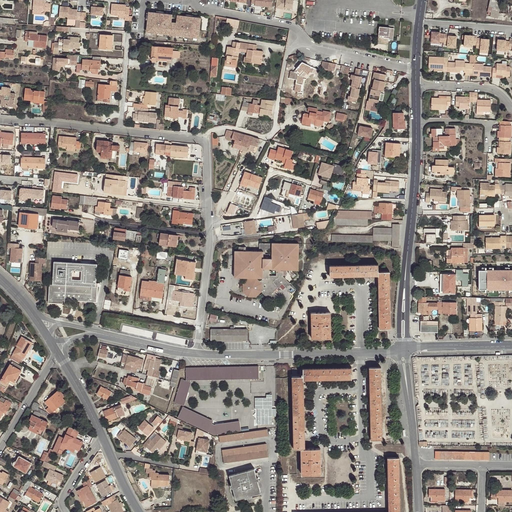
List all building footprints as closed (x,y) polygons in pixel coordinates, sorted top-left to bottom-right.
[(51,9),(51,4),(46,3),(46,0),(41,0),(33,0),(33,10),(41,11),(51,12),(51,9)] [(293,0),(276,0),(276,8),(285,9),(285,7),(292,8),(293,0)] [(504,3),(501,2),(498,15),(499,15),(498,18),(501,18),(501,20),(505,21),(509,5),(504,4),(504,3)] [(111,14),(119,14),(128,15),(129,6),(125,6),(126,4),(111,3),(111,14)] [(81,21),(81,13),(78,13),(78,10),(72,9),(69,9),(69,7),(60,6),(60,17),(68,17),(68,19),(77,19),(76,27),(80,27),(81,21)] [(104,7),(91,6),(91,14),(103,15),(104,7)] [(172,14),(149,11),(147,31),(198,37),(200,18),(178,15),(177,23),(178,23),(178,27),(169,26),(169,22),(171,22),(172,14)] [(238,27),(239,20),(227,18),(226,24),(226,25),(238,27)] [(384,28),(384,27),(379,26),(379,34),(384,35),(384,37),(389,38),(389,39),(393,39),(394,28),(390,28),(390,29),(384,28)] [(37,32),(26,31),(25,40),(29,41),(28,46),(46,47),(47,35),(37,34),(37,32)] [(443,43),(444,34),(440,34),(440,33),(432,32),(431,43),(439,44),(439,42),(443,43)] [(113,35),(101,34),(100,39),(100,46),(107,47),(107,48),(112,49),(113,35)] [(448,35),(444,34),(443,43),(443,44),(447,45),(447,48),(455,48),(456,37),(452,36),(448,36),(448,35)] [(53,53),(58,54),(59,47),(63,48),(69,48),(69,47),(75,47),(80,48),(80,42),(79,42),(79,37),(71,36),(70,39),(59,39),(59,42),(55,42),(53,53)] [(477,39),(477,37),(471,36),(471,37),(469,37),(469,36),(465,36),(464,47),(472,47),(472,45),(476,45),(477,39)] [(483,39),(477,39),(476,48),(480,49),(480,50),(488,51),(489,40),(485,39),(483,39)] [(509,49),(510,42),(506,41),(506,40),(498,40),(497,51),(509,52),(509,49)] [(227,46),(226,55),(228,55),(226,63),(235,65),(236,57),(238,57),(239,51),(239,48),(247,50),(247,52),(247,56),(245,56),(244,61),(251,62),(252,59),(262,61),(263,51),(256,50),(257,45),(234,41),(233,47),(227,46)] [(155,61),(156,60),(157,58),(167,58),(172,59),(173,47),(152,46),(151,60),(152,61),(153,61),(154,62),(155,61)] [(52,63),(52,69),(58,70),(59,63),(66,64),(75,64),(76,55),(67,54),(67,58),(53,57),(52,63)] [(228,55),(226,55),(224,65),(236,67),(238,57),(236,57),(235,65),(226,63),(228,55)] [(100,69),(101,57),(93,56),(93,60),(83,59),(82,64),(77,63),(77,64),(77,68),(81,69),(90,70),(90,71),(99,72),(99,69),(100,69)] [(443,72),(447,72),(448,62),(448,58),(444,58),(429,57),(428,69),(430,69),(434,69),(443,70),(443,72)] [(448,62),(447,72),(455,72),(455,70),(460,71),(464,71),(464,73),(465,73),(465,75),(469,75),(469,64),(465,63),(465,61),(455,60),(455,63),(448,62)] [(336,63),(323,61),(322,67),(331,72),(332,69),(335,68),(336,63)] [(304,71),(306,73),(308,74),(310,71),(314,67),(302,62),(296,69),(298,70),(296,72),(290,71),(289,78),(297,79),(295,90),(300,91),(302,80),(303,77),(300,75),(304,71)] [(475,64),(469,64),(469,75),(474,76),(474,73),(479,74),(479,76),(490,76),(491,67),(483,67),(483,64),(475,64)] [(492,68),(492,78),(496,78),(496,73),(503,74),(502,76),(510,76),(510,67),(507,67),(507,65),(507,64),(502,64),(496,64),(495,64),(495,68),(492,68)] [(358,87),(360,76),(359,76),(360,69),(356,68),(354,75),(351,74),(350,79),(353,79),(351,87),(352,87),(351,91),(350,95),(349,95),(348,99),(353,101),(354,96),(358,97),(360,88),(358,87)] [(385,81),(387,74),(377,72),(375,71),(373,78),(375,79),(385,81)] [(383,91),(386,81),(385,81),(375,79),(373,88),(372,88),(369,97),(380,100),(382,91),(383,91)] [(116,90),(117,81),(111,80),(110,85),(99,83),(98,98),(105,98),(104,101),(110,102),(111,90),(116,90)] [(8,102),(8,104),(14,105),(16,94),(11,93),(11,88),(2,87),(2,89),(0,89),(0,98),(2,98),(1,104),(6,105),(6,102),(8,102)] [(38,100),(44,100),(45,91),(31,90),(31,88),(26,87),(24,99),(31,100),(34,100),(34,102),(39,102),(38,100)] [(222,87),(221,94),(231,95),(231,87),(222,87)] [(155,104),(157,92),(146,91),(145,98),(145,104),(146,104),(155,104)] [(469,102),(473,102),(473,93),(470,92),(469,97),(469,99),(464,99),(464,97),(456,97),(456,106),(459,106),(459,108),(469,109),(469,102)] [(477,100),(477,93),(473,93),(473,102),(477,102),(476,112),(483,112),(490,112),(490,101),(477,100)] [(166,104),(165,116),(170,117),(171,115),(174,115),(174,116),(179,116),(182,117),(182,118),(186,118),(187,109),(183,109),(183,110),(178,110),(179,98),(174,98),(170,97),(169,97),(168,104),(166,104)] [(446,106),(450,106),(451,97),(447,97),(447,99),(431,98),(431,110),(446,110),(446,106)] [(260,113),(261,105),(257,104),(258,100),(254,99),(253,103),(245,102),(246,99),(244,98),(241,109),(248,111),(248,114),(252,114),(253,112),(258,113),(260,113)] [(273,100),(262,99),(261,105),(260,113),(263,114),(271,115),(273,100)] [(148,112),(148,108),(146,108),(141,107),(135,107),(135,111),(136,111),(136,113),(134,113),(133,117),(138,118),(138,119),(144,119),(144,121),(156,122),(157,112),(148,112)] [(304,113),(302,121),(311,123),(311,121),(315,121),(315,124),(314,125),(319,126),(319,124),(323,125),(324,121),(328,122),(330,112),(323,110),(323,112),(322,115),(317,114),(317,111),(318,109),(309,107),(308,111),(310,112),(309,114),(304,113)] [(209,112),(207,122),(216,124),(218,118),(215,117),(216,114),(209,112)] [(402,121),(403,121),(403,112),(393,113),(394,128),(403,128),(402,121)] [(390,119),(387,118),(386,123),(385,125),(384,127),(380,132),(384,133),(385,129),(389,129),(390,119)] [(510,126),(510,122),(500,121),(500,125),(502,125),(501,131),(499,131),(498,131),(498,137),(499,137),(499,142),(501,142),(501,148),(499,147),(497,147),(497,154),(510,154),(511,142),(509,142),(509,138),(511,138),(511,126),(510,126)] [(360,125),(358,134),(371,137),(373,128),(360,125)] [(455,144),(455,139),(455,129),(446,129),(446,136),(442,136),(442,129),(432,129),(432,134),(432,137),(433,137),(434,147),(439,147),(439,149),(444,149),(444,146),(444,144),(446,144),(446,146),(456,145),(455,144)] [(1,130),(0,130),(0,145),(1,146),(1,142),(1,141),(4,141),(4,143),(13,144),(14,133),(1,132),(1,130)] [(241,148),(245,134),(234,131),(232,138),(235,139),(233,146),(241,148)] [(24,143),(34,143),(34,140),(34,132),(22,132),(22,139),(24,139),(24,143)] [(34,140),(34,143),(44,143),(44,140),(46,140),(46,133),(34,132),(34,140)] [(249,149),(253,136),(245,134),(241,148),(248,151),(249,149)] [(58,146),(62,147),(62,145),(68,145),(67,147),(72,147),(72,150),(75,150),(76,148),(80,148),(81,141),(76,140),(77,137),(59,136),(58,146)] [(259,138),(253,136),(249,149),(254,150),(255,145),(257,146),(259,138)] [(112,145),(112,143),(113,142),(109,142),(109,141),(98,140),(97,151),(102,152),(101,157),(107,158),(108,154),(113,155),(113,150),(117,150),(119,150),(120,145),(116,145),(112,145)] [(135,142),(130,142),(129,148),(129,151),(129,152),(129,154),(132,154),(133,152),(133,150),(134,150),(140,151),(147,152),(147,143),(135,142)] [(385,156),(391,156),(391,154),(394,155),(399,155),(400,143),(386,142),(385,156)] [(171,154),(172,144),(157,143),(156,154),(166,155),(166,154),(171,154)] [(189,146),(172,144),(171,154),(171,155),(179,156),(188,156),(189,146)] [(277,151),(271,149),(268,157),(274,159),(275,157),(283,159),(286,160),(285,163),(284,167),(290,169),(293,159),(291,158),(293,150),(278,146),(277,151)] [(108,154),(107,158),(116,159),(117,150),(113,150),(113,155),(108,154)] [(378,158),(380,158),(381,150),(368,150),(367,163),(378,163),(378,158)] [(34,163),(34,157),(22,157),(22,164),(23,164),(23,167),(33,167),(34,163)] [(46,157),(34,157),(34,163),(33,167),(44,168),(44,164),(46,164),(46,157)] [(506,163),(507,159),(495,159),(495,163),(497,163),(499,163),(499,168),(497,168),(496,168),(496,176),(509,177),(510,163),(506,163)] [(432,171),(440,171),(444,171),(444,174),(454,174),(454,168),(448,167),(448,160),(436,160),(435,166),(432,166),(432,171)] [(323,168),(321,167),(319,174),(325,176),(332,171),(342,174),(345,167),(333,163),(333,165),(327,163),(327,166),(323,168)] [(63,192),(64,181),(77,183),(78,173),(55,170),(52,191),(63,192)] [(245,171),(240,184),(247,186),(247,184),(259,188),(263,177),(250,173),(251,171),(248,170),(247,172),(245,171)] [(106,178),(104,192),(110,192),(110,191),(123,192),(124,185),(126,185),(126,181),(126,176),(106,173),(106,178)] [(366,174),(365,173),(361,173),(357,173),(357,181),(353,181),(353,190),(358,190),(362,190),(362,193),(369,193),(370,185),(368,185),(368,182),(366,182),(366,178),(366,174)] [(328,190),(332,191),(333,188),(332,187),(327,185),(328,182),(321,179),(320,183),(324,184),(323,188),(328,190)] [(378,180),(374,179),(373,191),(377,191),(389,192),(390,190),(398,191),(399,181),(390,180),(390,183),(386,182),(377,182),(378,180)] [(181,186),(181,181),(169,180),(168,195),(173,196),(173,197),(195,199),(196,187),(190,187),(190,190),(186,190),(183,190),(184,186),(181,186)] [(498,180),(495,180),(495,185),(489,185),(489,184),(480,183),(480,199),(486,199),(487,196),(495,196),(495,193),(501,194),(500,186),(498,180)] [(110,191),(110,192),(126,194),(128,181),(126,181),(126,185),(124,185),(123,192),(110,191)] [(283,188),(289,190),(291,182),(285,181),(283,188)] [(292,183),(290,192),(299,195),(302,186),(292,183)] [(501,194),(502,194),(505,193),(505,196),(510,196),(511,195),(511,184),(506,184),(506,185),(500,186),(501,194)] [(32,186),(32,187),(19,187),(19,198),(44,198),(44,186),(32,186)] [(0,198),(11,199),(12,190),(0,188),(0,198)] [(324,192),(311,188),(308,198),(314,200),(315,198),(321,200),(324,192)] [(430,198),(434,199),(439,199),(438,201),(446,202),(447,192),(442,192),(442,190),(430,189),(430,193),(426,193),(425,202),(429,203),(430,198)] [(457,199),(460,199),(462,199),(462,207),(460,207),(460,211),(469,212),(470,190),(457,190),(457,199)] [(53,195),(52,204),(60,205),(60,208),(67,208),(68,199),(62,199),(62,196),(53,195)] [(85,195),(84,203),(97,205),(98,197),(85,195)] [(104,213),(112,214),(113,208),(110,207),(110,203),(99,201),(98,206),(96,206),(96,210),(101,211),(104,211),(104,213)] [(263,201),(260,210),(266,212),(268,211),(270,203),(263,201)] [(382,219),(392,219),(392,203),(379,202),(379,206),(375,206),(375,212),(382,212),(382,219)] [(236,206),(231,204),(227,211),(233,214),(236,206)] [(39,214),(46,215),(47,213),(47,208),(21,206),(19,225),(38,227),(39,214)] [(179,210),(173,209),(172,222),(184,223),(184,221),(192,222),(193,213),(179,211),(179,210)] [(368,218),(372,218),(372,210),(338,209),(334,217),(360,218),(368,218)] [(292,214),(294,227),(305,226),(304,219),(303,213),(292,214)] [(466,216),(453,216),(453,219),(456,219),(456,221),(453,221),(452,221),(452,230),(468,230),(469,225),(468,225),(468,221),(466,221),(466,216)] [(494,216),(479,216),(479,228),(487,228),(487,226),(495,226),(494,216)] [(54,218),(53,224),(58,225),(58,227),(57,230),(68,232),(68,231),(68,228),(71,229),(72,227),(79,228),(80,221),(68,219),(68,220),(54,218)] [(255,219),(244,221),(246,234),(257,232),(255,219)] [(318,228),(325,228),(329,220),(317,222),(318,228)] [(126,239),(126,237),(137,238),(137,240),(140,241),(141,232),(127,230),(127,229),(115,227),(113,238),(126,239)] [(392,227),(374,227),(373,240),(391,240),(392,227)] [(427,234),(427,243),(436,243),(436,229),(424,229),(424,235),(427,234)] [(161,233),(161,234),(160,237),(159,244),(177,246),(178,239),(178,235),(161,233)] [(506,247),(506,236),(501,236),(501,238),(486,238),(486,248),(506,248),(506,247)] [(8,247),(10,247),(10,266),(22,266),(22,247),(19,247),(20,242),(8,242),(8,247)] [(236,250),(236,268),(240,268),(245,273),(245,277),(249,277),(244,283),(243,290),(249,296),(257,296),(261,291),(274,304),(280,298),(274,291),(282,283),(286,287),(290,283),(282,275),(282,271),(281,271),(281,269),(298,269),(299,243),(272,242),(272,243),(260,243),(260,251),(236,250)] [(474,247),(474,243),(464,243),(464,248),(452,248),(452,249),(452,256),(448,256),(447,263),(453,263),(457,262),(468,262),(468,247),(474,247)] [(124,245),(117,244),(115,255),(122,256),(122,252),(131,253),(132,250),(123,248),(124,245)] [(144,248),(143,248),(142,248),(141,254),(141,255),(152,256),(152,254),(157,254),(158,250),(151,249),(144,248)] [(158,250),(157,254),(157,257),(172,259),(173,252),(158,250)] [(47,264),(47,258),(36,258),(36,263),(31,263),(31,281),(42,282),(43,264),(47,264)] [(178,258),(176,271),(182,272),(183,269),(186,270),(186,274),(186,277),(191,278),(192,270),(194,270),(196,261),(178,258)] [(97,264),(54,261),(53,284),(50,284),(50,301),(58,301),(58,300),(64,300),(65,298),(96,300),(97,283),(96,283),(97,264)] [(378,264),(330,265),(330,275),(350,275),(378,274),(379,300),(380,328),(390,327),(389,300),(389,271),(378,271),(378,264)] [(152,296),(151,299),(161,301),(164,279),(165,276),(166,269),(161,269),(159,268),(157,281),(154,281),(152,296)] [(240,268),(236,268),(236,277),(245,277),(245,273),(240,268)] [(130,271),(121,269),(118,288),(130,290),(132,276),(130,276),(130,271)] [(478,270),(478,289),(511,289),(511,270),(509,270),(504,270),(500,270),(496,270),(493,270),(489,270),(486,270),(481,270),(478,270)] [(456,274),(444,275),(444,281),(443,281),(443,293),(455,293),(456,274)] [(147,296),(152,296),(154,281),(150,280),(150,281),(143,280),(140,294),(147,296)] [(178,291),(179,285),(169,284),(167,299),(180,300),(180,304),(192,306),(194,293),(178,291)] [(426,303),(426,297),(419,297),(418,313),(421,313),(424,313),(424,315),(431,315),(431,310),(438,310),(438,308),(438,303),(426,303)] [(470,314),(476,314),(476,306),(476,302),(476,298),(471,297),(467,297),(467,314),(470,314)] [(504,302),(504,299),(490,299),(490,302),(489,303),(492,303),(493,303),(493,306),(495,306),(495,325),(503,325),(503,321),(506,321),(506,306),(504,306),(505,302),(504,302)] [(457,303),(438,302),(438,303),(438,308),(438,310),(439,310),(438,314),(448,314),(449,312),(457,312),(457,303)] [(319,313),(319,312),(312,312),(312,338),(331,338),(330,312),(324,312),(322,312),(322,313),(319,313)] [(211,313),(209,320),(216,321),(218,315),(211,313)] [(482,331),(482,314),(476,314),(470,314),(470,318),(471,323),(469,323),(469,331),(482,331)] [(412,332),(421,332),(421,321),(412,321),(412,332)] [(421,332),(438,333),(438,325),(438,321),(421,321),(421,332)] [(231,328),(211,328),(211,340),(248,340),(247,328),(234,328),(234,326),(231,326),(231,328)] [(11,358),(19,363),(22,359),(23,360),(28,350),(27,349),(28,348),(29,349),(33,343),(22,336),(17,346),(11,358)] [(110,351),(102,349),(100,356),(108,358),(110,351)] [(128,356),(125,369),(136,372),(138,367),(138,364),(142,365),(143,359),(128,356)] [(148,359),(146,359),(143,368),(148,370),(147,375),(148,376),(159,378),(161,370),(159,370),(153,368),(155,360),(148,358),(148,359)] [(155,358),(155,360),(153,368),(159,370),(162,360),(155,358)] [(0,389),(4,392),(10,382),(8,381),(9,379),(15,382),(22,370),(11,363),(3,376),(0,381),(0,389)] [(214,367),(186,367),(186,380),(212,379),(230,379),(259,379),(259,366),(240,366),(214,367)] [(370,392),(381,391),(380,367),(370,367),(370,392)] [(327,368),(303,369),(303,376),(303,380),(327,379),(327,368)] [(352,379),(351,368),(327,368),(327,379),(352,379)] [(171,382),(176,383),(179,371),(174,369),(171,382)] [(158,382),(159,378),(148,376),(146,384),(139,382),(140,378),(129,375),(128,378),(125,377),(123,383),(137,387),(136,389),(141,391),(140,392),(149,395),(152,386),(154,387),(156,381),(158,382)] [(303,376),(293,376),(293,400),(304,400),(303,380),(303,376)] [(191,382),(181,379),(174,402),(184,405),(191,382)] [(109,395),(111,392),(101,386),(97,393),(107,399),(109,395)] [(50,414),(53,412),(58,407),(66,400),(63,397),(61,395),(63,393),(59,389),(45,402),(49,407),(46,409),(50,414)] [(381,391),(370,392),(371,416),(381,415),(381,391)] [(276,417),(276,409),(272,409),(272,395),(266,395),(266,398),(255,398),(255,409),(257,409),(257,425),(272,425),(272,417),(276,417)] [(0,418),(3,412),(5,410),(7,411),(12,403),(6,399),(4,403),(0,400),(0,418)] [(304,424),(304,400),(293,400),(294,424),(304,424)] [(34,402),(31,408),(45,414),(46,412),(44,411),(38,408),(40,405),(34,402)] [(125,415),(121,404),(115,407),(116,411),(114,412),(113,408),(104,411),(105,415),(106,417),(108,422),(125,415)] [(199,414),(183,406),(178,418),(197,427),(213,435),(241,431),(240,421),(215,424),(215,425),(212,423),(213,421),(199,414)] [(31,424),(31,425),(33,426),(31,430),(37,433),(39,429),(43,431),(44,431),(48,422),(32,415),(30,419),(31,420),(30,423),(31,424)] [(371,416),(371,439),(382,439),(381,415),(371,416)] [(154,428),(145,420),(139,427),(148,435),(154,428)] [(305,448),(304,424),(294,424),(294,448),(305,448)] [(191,441),(191,440),(193,432),(182,430),(183,426),(176,425),(173,435),(178,436),(177,438),(190,441),(191,441)] [(53,450),(54,450),(63,454),(66,448),(67,445),(75,449),(77,446),(81,448),(83,441),(76,438),(75,437),(76,434),(78,435),(80,431),(69,426),(64,438),(59,436),(53,450)] [(204,452),(207,452),(210,440),(203,439),(204,432),(197,428),(195,437),(199,438),(196,452),(201,453),(201,451),(204,452)] [(137,438),(125,429),(119,437),(131,446),(137,438)] [(268,436),(267,429),(246,432),(219,436),(220,442),(243,439),(268,436)] [(152,440),(149,438),(143,446),(146,448),(147,447),(153,452),(156,449),(160,435),(158,433),(152,440)] [(167,441),(160,435),(156,449),(158,447),(161,449),(167,441)] [(266,444),(222,450),(224,463),(247,460),(268,457),(266,444)] [(46,457),(44,461),(48,463),(54,450),(53,450),(50,448),(48,453),(46,457)] [(321,448),(305,448),(301,448),(301,474),(321,474),(321,448)] [(32,463),(19,456),(17,460),(15,460),(14,461),(13,462),(13,463),(13,465),(14,466),(26,472),(32,463)] [(400,511),(400,484),(399,457),(388,458),(389,487),(389,511),(400,511)] [(48,463),(44,461),(42,465),(50,469),(45,479),(53,482),(51,485),(56,487),(58,484),(59,481),(61,481),(64,475),(54,471),(56,466),(48,463)] [(104,473),(101,466),(90,472),(96,482),(106,476),(104,473)] [(255,478),(257,477),(254,469),(229,475),(232,485),(236,499),(261,492),(258,481),(256,481),(255,478)] [(2,472),(0,471),(0,483),(2,484),(8,474),(3,471),(2,472)] [(149,472),(149,475),(152,475),(152,480),(151,484),(158,485),(165,486),(165,485),(169,485),(170,475),(159,474),(159,473),(149,472)] [(32,482),(28,479),(22,489),(27,492),(25,495),(31,498),(39,502),(44,493),(32,487),(34,483),(32,482)] [(92,485),(89,479),(82,483),(84,487),(77,490),(80,496),(81,496),(84,501),(87,506),(97,501),(89,487),(92,485)] [(106,480),(97,485),(103,496),(112,491),(106,480)] [(429,489),(429,496),(431,496),(431,498),(431,500),(437,500),(445,500),(445,489),(429,489)] [(469,496),(471,496),(471,490),(455,489),(455,500),(469,501),(469,498),(469,496)] [(511,490),(497,490),(497,493),(496,497),(498,497),(498,499),(498,505),(505,505),(505,501),(511,501),(511,490)] [(13,491),(10,496),(16,500),(18,495),(13,491)] [(0,511),(3,511),(6,509),(10,502),(0,496),(0,511)] [(113,501),(111,497),(102,502),(104,506),(107,505),(111,511),(124,511),(117,499),(113,501)]
